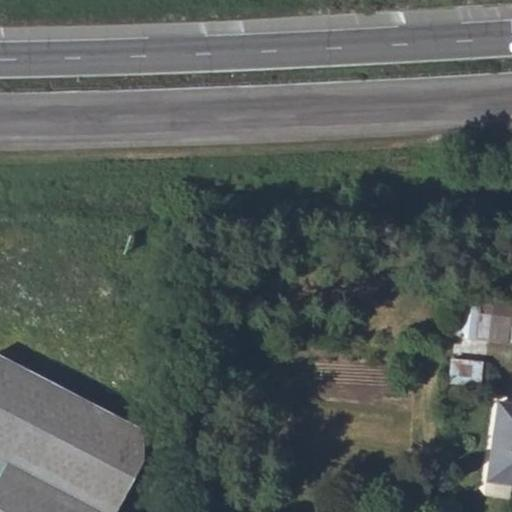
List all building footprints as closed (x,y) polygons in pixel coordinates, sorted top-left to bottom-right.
[(475,339),(487,341),(491,315),(477,314),(475,339)] [(487,341),(507,344),(510,318),(491,315),(487,341)] [(480,377),(482,359),(451,357),(450,375),(480,377)] [(0,511),(115,511),(139,466),(139,432),(0,358),(0,511)] [(486,481),(511,485),(511,406),(497,404),(486,481)]
